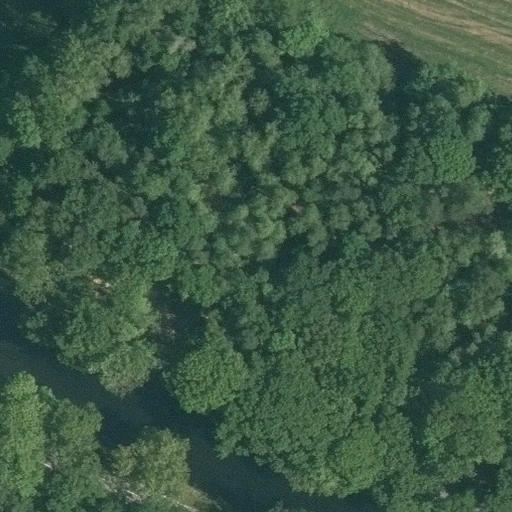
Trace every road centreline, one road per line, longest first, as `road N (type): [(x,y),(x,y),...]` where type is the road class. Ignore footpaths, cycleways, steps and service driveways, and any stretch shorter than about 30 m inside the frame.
road 1 (unclassified): [(482,511),(0,279)]
road 2 (secondary): [(169,511),(0,430)]
road 3 (track): [(0,118),(101,0)]
